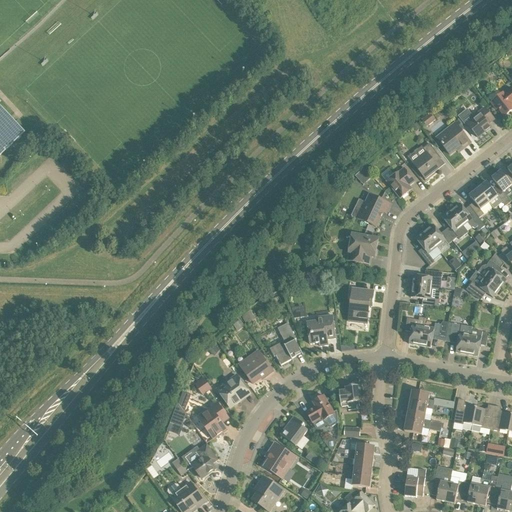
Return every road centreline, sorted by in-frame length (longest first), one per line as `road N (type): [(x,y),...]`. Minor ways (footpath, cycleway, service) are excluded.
road 1 (primary): [(124,335),(229,217),(480,0)]
road 2 (residential): [(383,361),(396,234),(511,134)]
road 3 (residential): [(383,361),(341,363),(282,390),(245,437),(221,511)]
road 4 (primary): [(0,493),(124,335)]
road 5 (primary): [(124,335),(0,460)]
road 6 (residential): [(387,511),(383,361)]
